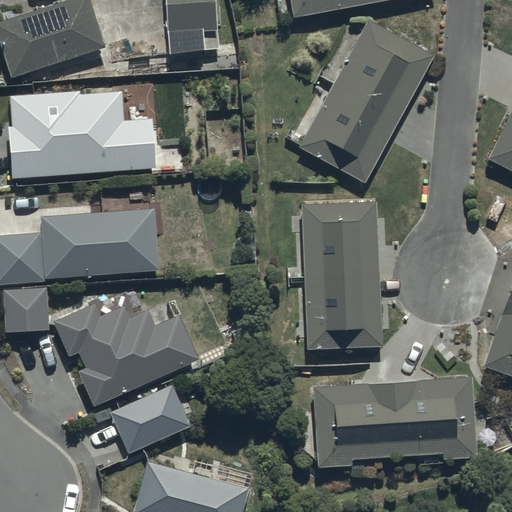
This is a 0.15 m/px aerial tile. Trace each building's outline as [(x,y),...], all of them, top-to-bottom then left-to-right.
[(87,0),(70,0),(0,22),(0,50),(9,79),(103,49),(87,0)] [(215,0),(165,0),(170,53),(220,49),(215,0)] [(288,0),(292,20),(407,0),(288,0)] [(434,57),(366,22),(297,146),(364,183),(434,57)] [(78,92),(9,97),(11,128),(6,129),(10,181),(153,170),(149,119),(123,121),(121,93),(78,96),(78,92)] [(511,106),(485,159),(511,173),(511,106)] [(380,348),(374,204),(300,207),(305,351),(380,348)] [(40,235),(0,237),(0,285),(41,282),(43,282),(43,280),(157,272),(153,210),(39,218),(40,235)] [(511,278),(481,368),(511,378),(511,278)] [(45,289),(2,291),(3,333),(47,332),(45,289)] [(153,329),(145,313),(127,321),(121,309),(98,319),(93,306),(53,324),(68,358),(76,354),(83,368),(75,371),(93,409),(198,362),(178,317),(153,329)] [(470,379),(312,387),(317,468),(349,466),(350,470),(443,465),(443,460),(474,459),(470,379)] [(189,427),(171,386),(109,413),(127,454),(189,427)] [(241,511),(247,490),(241,489),(245,475),(202,464),(198,477),(146,463),(132,511),(241,511)]
